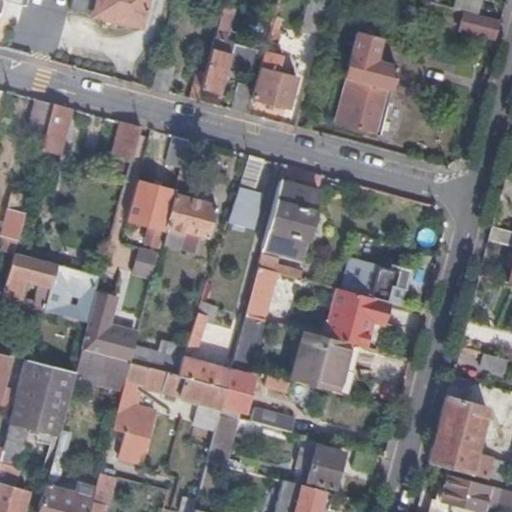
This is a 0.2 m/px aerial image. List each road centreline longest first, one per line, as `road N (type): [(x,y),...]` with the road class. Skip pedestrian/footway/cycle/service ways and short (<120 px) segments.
road 1 (residential): [(472,201),(0,72)]
road 2 (residential): [(472,201),(386,511)]
road 3 (residential): [(511,54),(472,201)]
